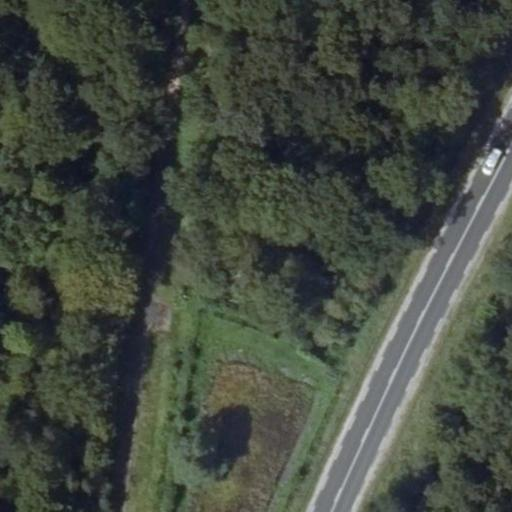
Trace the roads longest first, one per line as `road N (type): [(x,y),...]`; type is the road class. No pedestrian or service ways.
road 1 (track): [(122,511),(188,0)]
road 2 (primary): [(511,146),(335,511)]
